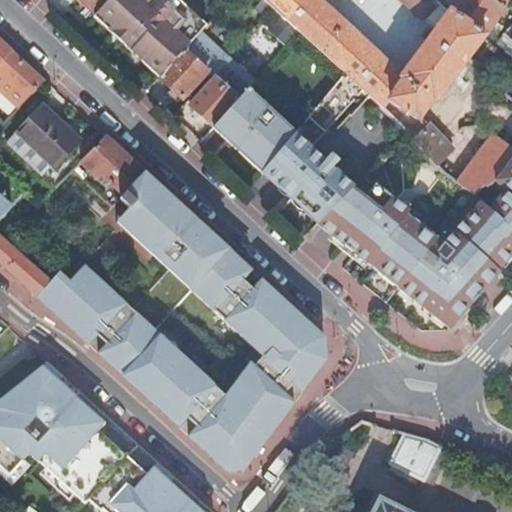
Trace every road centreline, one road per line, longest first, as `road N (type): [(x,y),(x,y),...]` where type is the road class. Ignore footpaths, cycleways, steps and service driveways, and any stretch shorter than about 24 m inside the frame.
road 1 (residential): [(0,0),(356,327)]
road 2 (residential): [(248,511),(0,298)]
road 3 (residential): [(249,511),(325,414)]
